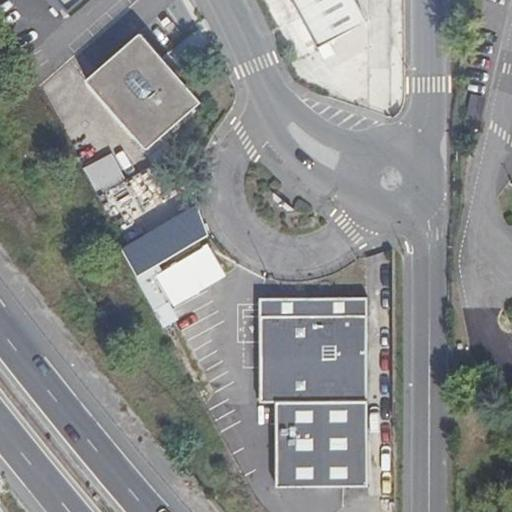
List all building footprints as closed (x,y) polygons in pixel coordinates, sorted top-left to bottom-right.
[(53,0),(64,12),(77,0),(53,0)] [(295,0),(324,54),(359,37),(352,23),(366,17),(358,0),(295,0)] [(91,77),(153,146),(206,99),(145,29),(91,77)] [(116,154),(85,165),(95,192),(125,181),(116,154)] [(262,317),(261,399),(369,400),(370,318),(262,317)]
